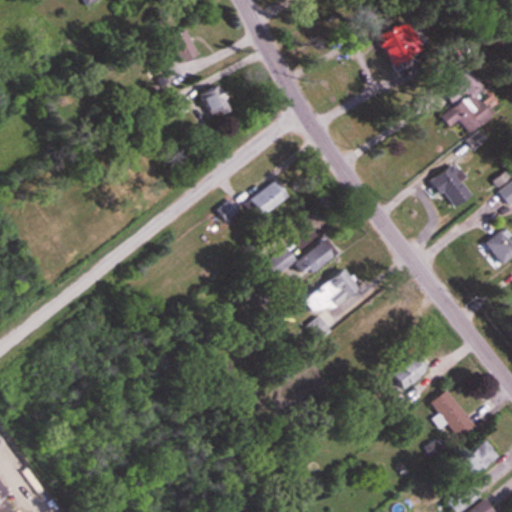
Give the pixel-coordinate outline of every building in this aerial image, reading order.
[(381,62),(404,53),(392,22),(370,30),(381,62)] [(186,53),(174,28),(157,37),(169,61),(186,53)] [(437,88),(448,104),(435,113),(444,127),(456,119),(464,132),(487,117),(468,89),(476,84),(466,69),(437,88)] [(195,87),(198,112),(222,109),(219,84),(195,87)] [(511,173),(494,194),(505,204),(511,195),(511,190),(507,186),(511,180),(511,173)] [(241,200),(255,217),(283,195),(270,178),(241,200)] [(511,250),(494,228),(477,242),(495,264),(511,250)] [(294,259),(279,245),(258,267),(273,281),(294,259)] [(356,286),(342,265),(296,296),(311,318),(298,326),(308,341),(324,330),(314,315),(356,286)] [(358,331),(367,349),(394,336),(386,318),(358,331)] [(422,368),(408,352),(382,375),(395,390),(422,368)] [(428,418),(435,428),(442,423),(452,437),(467,426),(442,389),(424,402),(433,414),(428,418)] [(453,460),(467,476),(492,456),(478,439),(453,460)] [(458,511),(476,496),(462,481),(440,502),(449,511),(458,511)] [(487,511),(480,501),(463,511),(487,511)]
